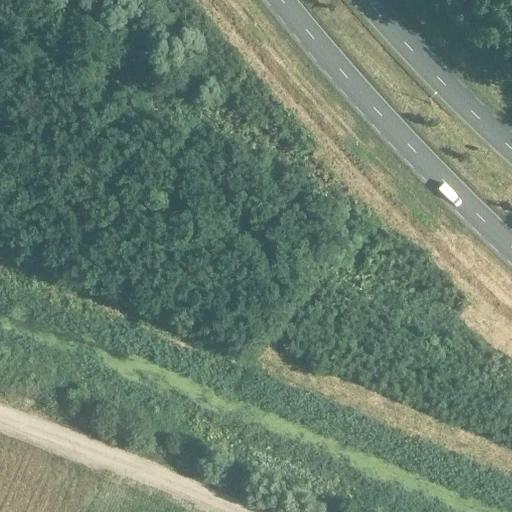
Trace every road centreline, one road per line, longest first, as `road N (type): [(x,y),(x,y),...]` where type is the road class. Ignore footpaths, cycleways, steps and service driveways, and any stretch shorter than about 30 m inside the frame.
road 1 (primary): [(280,0),(389,125),(511,247)]
road 2 (track): [(0,413),(243,511)]
road 3 (primary): [(511,147),(368,0)]
